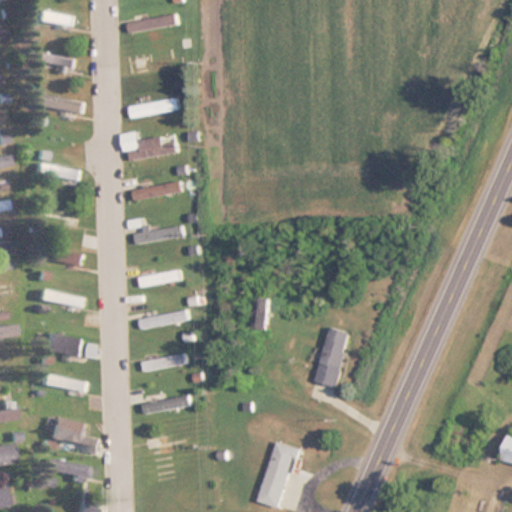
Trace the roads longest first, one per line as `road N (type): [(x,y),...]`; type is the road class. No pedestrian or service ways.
road 1 (residential): [(118,511),(102,0)]
road 2 (primary): [(354,511),(511,159)]
